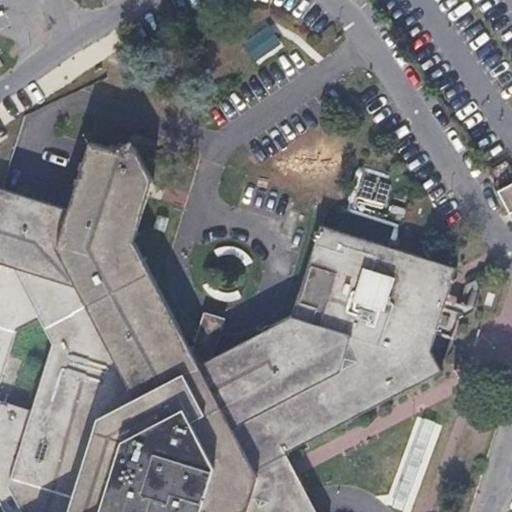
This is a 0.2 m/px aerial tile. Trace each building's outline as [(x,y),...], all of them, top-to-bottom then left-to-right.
[(0,476),(12,480),(10,488),(21,511),(20,511),(264,511),(270,493),(266,484),(270,482),(263,468),(288,455),(443,375),(432,353),(458,269),(322,227),(292,318),(215,358),(201,366),(193,351),(136,242),(154,182),(138,148),(128,144),(117,150),(90,142),(69,210),(0,189),(0,476)] [(391,199),(397,181),(361,169),(347,210),(401,228),(408,204),(391,199)] [(511,184),(502,189),(496,193),(508,215),(511,213),(511,184)] [(201,366),(215,358),(227,320),(205,313),(193,351),(201,366)] [(317,511),(288,455),(263,468),(270,482),(266,484),(270,493),(264,511),(317,511)] [(12,480),(0,476),(0,511),(20,511),(21,511),(10,488),(12,480)]
